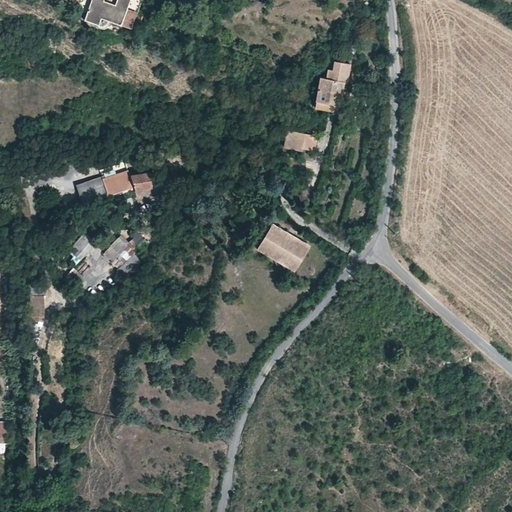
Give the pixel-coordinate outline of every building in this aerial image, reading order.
[(128,9),(130,0),(91,0),(84,20),(99,25),(102,18),(108,21),(131,29),(137,12),(128,9)] [(141,0),(130,0),(128,9),(137,12),(141,2),(141,0)] [(316,99),(340,104),(344,82),(347,82),(348,74),(350,64),(335,61),(334,62),(332,70),(328,69),(326,78),(320,76),(316,99)] [(338,112),(340,104),(316,99),(314,107),(317,108),(338,112)] [(314,149),(317,136),(288,130),(285,146),(286,147),(302,150),(303,147),(314,149)] [(151,175),(150,172),(131,174),(129,169),(103,179),(108,196),(134,187),(137,200),(154,197),(162,196),(158,174),(151,175)] [(102,177),(76,185),(83,204),(108,196),(103,179),(102,177)] [(158,226),(165,206),(159,204),(152,223),(158,226)] [(301,260),(309,246),(273,224),(258,249),(295,270),(301,260)] [(86,255),(96,243),(88,235),(77,247),(86,255)] [(130,256),(139,246),(131,239),(127,244),(119,236),(104,252),(113,260),(123,249),(130,256)] [(130,256),(123,249),(113,260),(120,267),(130,256)] [(41,292),(41,283),(33,283),(33,289),(30,289),(30,294),(41,295),(41,292)] [(41,295),(30,294),(30,304),(29,315),(43,316),(44,295),(41,295)] [(10,424),(0,423),(0,443),(10,444),(10,424)]
